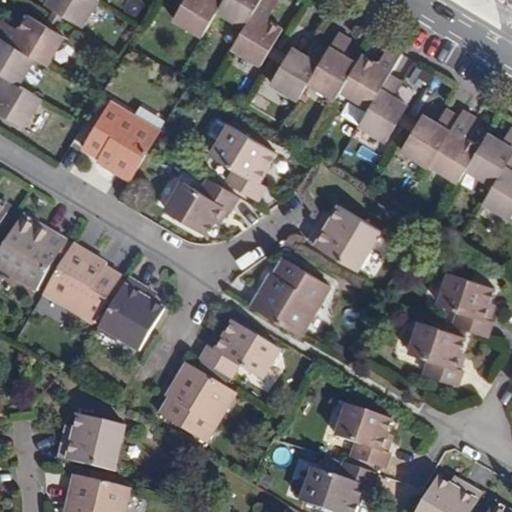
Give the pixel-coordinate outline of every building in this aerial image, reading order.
[(101,0),(50,0),(58,5),(68,11),(88,23),(101,0)] [(203,36),(219,10),(224,0),(185,0),(180,8),(174,18),(203,36)] [(246,26),(261,0),(224,0),(219,10),(246,26)] [(267,55),(274,44),(285,27),(269,16),(279,0),(261,0),(246,26),(233,47),(262,64),(267,55)] [(63,20),(68,11),(58,5),(52,14),(63,20)] [(3,17),(0,21),(0,32),(39,56),(51,64),(69,35),(58,28),(47,22),(31,12),(20,28),(3,17)] [(63,20),(52,14),(47,22),(58,28),(63,20)] [(337,97),(341,90),(358,61),(351,56),(345,53),(349,46),(354,38),(341,30),(331,47),(310,81),(337,97)] [(0,71),(22,84),(39,56),(0,32),(0,71)] [(300,99),(310,81),(331,47),(317,39),(308,53),(294,45),(289,53),(282,64),(272,81),(300,99)] [(358,61),(341,90),(370,107),(391,72),(404,51),(392,43),(384,57),(381,63),(375,59),(364,52),(358,61)] [(274,59),(281,48),(274,44),(267,55),(274,59)] [(355,50),(349,46),(345,53),(351,56),(355,50)] [(286,52),(281,48),(274,59),(278,62),(282,64),(289,53),(286,52)] [(379,53),(375,59),(381,63),(384,57),(379,53)] [(0,109),(7,114),(16,120),(28,127),(45,99),(22,84),(0,71),(0,109)] [(406,82),(391,72),(370,107),(360,124),(389,141),(400,124),(406,113),(412,104),(398,95),(406,82)] [(358,125),(366,112),(349,101),(341,114),(358,125)] [(152,145),(161,132),(112,103),(84,147),(100,156),(98,159),(132,179),(152,145)] [(431,165),(462,116),(450,108),(442,121),(428,113),(421,123),(415,133),(405,150),(431,166),(431,165)] [(461,183),(468,171),(483,146),(473,140),(466,136),(471,129),(478,117),(466,109),(462,116),(431,165),(461,183)] [(408,128),(413,118),(406,113),(400,124),(408,128)] [(16,120),(7,114),(4,119),(13,125),(16,120)] [(412,131),(415,133),(421,123),(418,121),(413,118),(408,128),(412,131)] [(278,152),(231,125),(213,154),(237,169),(229,182),(259,200),(268,185),(261,181),(278,152)] [(466,136),(473,140),(477,134),(471,129),(466,136)] [(494,187),(511,157),(511,129),(509,135),(505,142),(500,138),(492,133),(483,146),(468,171),(494,187)] [(504,132),(500,138),(505,142),(509,135),(504,132)] [(511,218),(511,157),(494,187),(485,202),(511,218)] [(240,197),(210,179),(203,191),(185,181),(167,210),(208,233),(216,220),(220,223),(229,209),(232,211),(240,197)] [(0,229),(12,208),(0,200),(0,229)] [(383,230),(342,206),(335,218),(327,213),(312,241),(361,269),(383,230)] [(68,241),(26,215),(0,258),(0,266),(39,290),(68,241)] [(109,265),(75,245),(45,294),(96,323),(123,278),(108,268),(109,265)] [(273,273),(254,306),(303,335),(332,286),(286,258),(276,275),(273,273)] [(462,311),(457,325),(491,337),(496,322),(493,321),(498,305),(493,303),(498,289),(453,273),(442,304),(462,311)] [(158,296),(131,279),(102,327),(141,351),(166,309),(155,302),(158,296)] [(283,350),(236,322),(218,350),(212,346),(203,361),(233,378),(240,365),(265,380),(283,350)] [(468,337),(423,322),(412,353),(432,359),(428,373),(461,385),(466,370),(463,370),(469,353),(464,351),(468,337)] [(238,392),(190,363),(169,398),(172,399),(163,415),(209,442),(238,392)] [(396,420),(351,405),(340,436),(360,443),(356,457),(388,468),(394,453),(391,453),(396,437),(392,435),(396,420)] [(77,427),(68,425),(61,455),(115,469),(125,425),(80,414),(77,427)] [(376,489),(381,473),(348,462),(344,476),(317,468),(306,501),(338,511),(359,511),(368,487),(376,489)] [(124,511),(130,487),(76,474),(67,511),(124,511)] [(443,476),(420,511),(474,511),(486,493),(459,476),(454,484),(443,476)] [(380,496),(396,503),(404,485),(388,478),(380,496)] [(511,511),(511,508),(499,501),(492,511),(511,511)]
